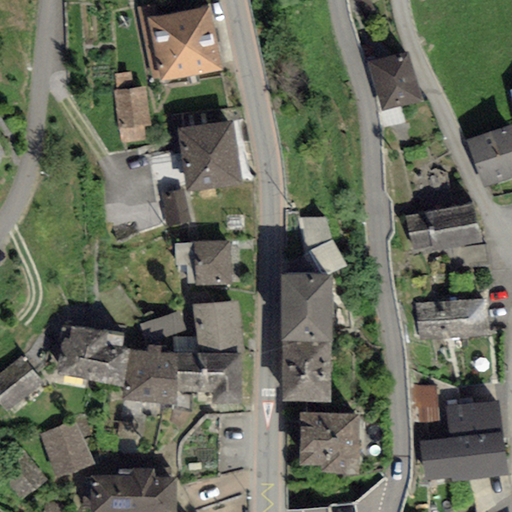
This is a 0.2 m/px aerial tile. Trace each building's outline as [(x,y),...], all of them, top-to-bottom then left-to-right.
[(208,3),(147,17),(160,76),(221,63),(208,3)] [(408,46),(368,59),(383,107),(423,94),(408,46)] [(145,86),(112,91),(118,127),(150,123),(145,86)] [(230,118),(177,127),(187,189),(241,180),(230,118)] [(511,124),(511,121),(468,137),(485,183),(511,173),(511,124)] [(185,188),(162,193),(168,223),(191,219),(185,188)] [(471,201),(406,215),(414,252),(480,238),(471,201)] [(230,239),(191,241),(194,282),(232,280),(230,239)] [(330,268),(282,269),(284,397),(332,396),(330,268)] [(485,295),(415,304),(419,338),(489,329),(485,295)] [(198,351),(178,352),(174,390),(212,388),(213,400),(242,399),(241,348),(237,299),(193,303),(198,351)] [(108,330),(59,323),(52,370),(123,380),(129,345),(106,342),(108,330)] [(178,352),(130,347),(125,395),(173,400),(174,390),(178,352)] [(43,384),(22,357),(0,373),(0,398),(9,410),(43,384)] [(441,385),(417,387),(419,415),(444,413),(441,385)] [(451,435),(420,440),(426,477),(451,473),(452,477),(508,469),(497,397),(446,405),(451,435)] [(358,409),(300,408),(299,463),(357,464),(358,409)] [(75,421),(39,437),(58,476),(94,460),(75,421)] [(46,476),(17,443),(0,458),(0,481),(18,502),(46,476)] [(129,472),(92,471),(92,510),(177,510),(177,472),(153,472),(153,464),(129,464),(129,472)]
